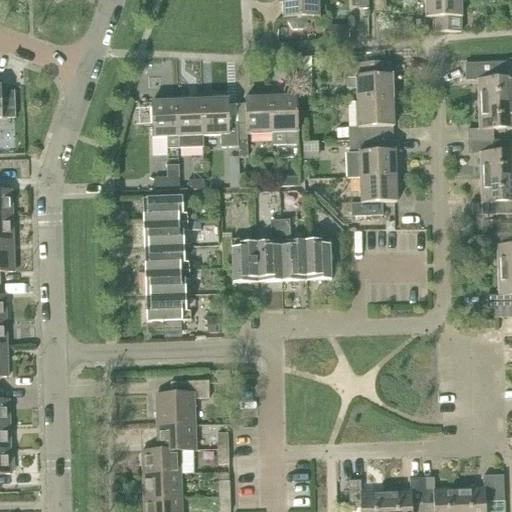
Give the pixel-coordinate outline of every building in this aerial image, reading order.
[(325,8),(318,8),(318,0),(282,0),(283,20),(291,31),(302,30),(310,19),(326,19),(325,8)] [(368,0),(358,0),(359,10),(368,10),(368,0)] [(385,0),(375,0),(376,10),(385,10),(385,0)] [(425,0),(426,19),(432,19),(433,34),(462,34),(460,0),(425,0)] [(384,42),(384,21),(376,22),(376,42),(384,42)] [(350,24),(337,24),(336,40),(350,40),(350,24)] [(300,59),(302,106),(312,105),(310,58),(300,59)] [(477,82),(478,106),(511,105),(511,79),(507,80),(506,63),(465,65),(465,82),(477,82)] [(391,65),(377,65),(346,66),(347,90),(357,89),(357,102),(357,104),(393,102),(392,77),(391,77),(391,65)] [(272,147),(298,146),(297,98),(271,99),(272,135),(272,147)] [(248,158),(247,136),(272,135),(271,99),(246,100),(246,105),(237,105),(238,143),(239,159),(248,158)] [(228,105),(228,101),(202,102),(203,136),(220,135),(220,147),(238,147),(237,105),(228,105)] [(178,150),(179,150),(203,149),(202,136),(203,136),(202,102),(177,103),(178,138),(178,150)] [(394,128),(393,102),(357,104),(357,102),(347,103),(349,142),(393,140),(393,128),(394,128)] [(151,104),(152,139),(167,139),(167,150),(178,150),(178,138),(177,103),(151,104)] [(511,130),(511,105),(478,106),(478,131),(467,131),(468,143),(493,142),(493,131),(511,130)] [(0,129),(0,152),(15,152),(14,129),(0,129)] [(337,140),(348,139),(348,129),(336,130),(337,140)] [(349,142),(349,155),(344,155),(345,180),(360,180),(396,178),(395,153),(394,153),(393,140),(349,142)] [(317,159),(316,142),(303,143),(304,160),(317,159)] [(480,180),(511,178),(511,152),(493,153),(493,142),(468,143),(468,156),(479,155),(480,180)] [(166,165),(166,179),(179,179),(178,165),(166,165)] [(397,204),(396,178),(360,180),(361,205),(351,205),(352,218),(383,217),(382,205),(397,204)] [(511,204),(511,178),(480,180),(481,204),(469,205),(470,217),(496,216),(496,205),(511,204)] [(154,192),(179,192),(179,179),(166,179),(153,180),(154,192)] [(284,188),(299,188),(299,179),(283,179),(284,188)] [(225,190),(224,180),(206,181),(206,191),(225,190)] [(188,191),(204,191),(204,181),(188,182),(188,191)] [(239,190),(239,181),(229,182),(229,190),(239,190)] [(0,216),(12,216),(11,191),(0,191),(0,216)] [(224,197),(224,217),(233,217),(233,196),(224,197)] [(143,201),(143,225),(187,224),(187,215),(182,215),(182,199),(143,201)] [(305,244),(289,245),(289,239),(288,217),(283,214),(279,214),(280,226),(279,226),(279,240),(280,240),(282,284),(306,283),(305,244)] [(0,216),(0,245),(13,245),(12,216),(0,216)] [(272,240),(279,240),(279,226),(279,221),(269,221),(270,240),(272,240)] [(182,233),(188,233),(187,224),(143,225),(144,250),(183,248),(182,233)] [(511,234),(511,235),(485,236),(485,248),(496,248),(497,272),(511,271),(511,234)] [(306,283),(331,282),(330,239),(320,239),(321,244),(305,244),(306,283)] [(272,240),(272,245),(256,246),(258,284),(282,284),(280,240),(279,240),(272,240)] [(256,246),(240,246),(240,241),(232,241),(233,285),(258,284),(256,246)] [(0,285),(0,281),(0,273),(14,273),(13,245),(0,245),(0,285)] [(189,264),(183,264),(183,248),(144,250),(145,274),(189,273),(189,264)] [(511,271),(497,272),(498,297),(487,298),(487,310),(511,309),(511,271)] [(185,298),(184,282),(189,281),(189,273),(145,274),(146,299),(185,298)] [(146,299),(147,324),(191,322),(190,313),(185,313),(185,298),(146,299)] [(212,372),(213,384),(226,384),(226,371),(212,372)] [(157,428),(195,427),(194,400),(209,400),(208,383),(170,384),(170,395),(156,396),(157,428)] [(0,425),(9,425),(8,401),(0,401),(0,425)] [(0,425),(0,450),(10,450),(9,425),(0,425)] [(180,452),(196,452),(195,427),(157,428),(157,452),(180,452)] [(217,450),(227,449),(227,434),(217,434),(217,450)] [(227,465),(227,449),(217,450),(217,465),(227,465)] [(10,450),(0,450),(0,474),(11,475),(10,450)] [(181,475),(180,452),(157,452),(142,452),(142,476),(181,475)] [(143,500),(181,499),(181,475),(142,476),(143,500)] [(503,477),(495,477),(483,478),(484,489),(459,490),(459,511),(485,511),(485,504),(504,503),(503,477)] [(422,511),(422,480),(410,480),(410,492),(386,492),(386,511),(422,511)] [(422,511),(459,511),(459,490),(434,491),(434,480),(422,480),(422,511)] [(360,511),(386,511),(386,492),(361,493),(361,482),(348,483),(349,509),(360,508),(360,511)] [(219,498),(229,498),(228,483),(218,483),(219,498)] [(228,511),(229,498),(219,498),(219,511),(228,511)] [(143,511),(181,511),(181,499),(143,500),(143,511)]
